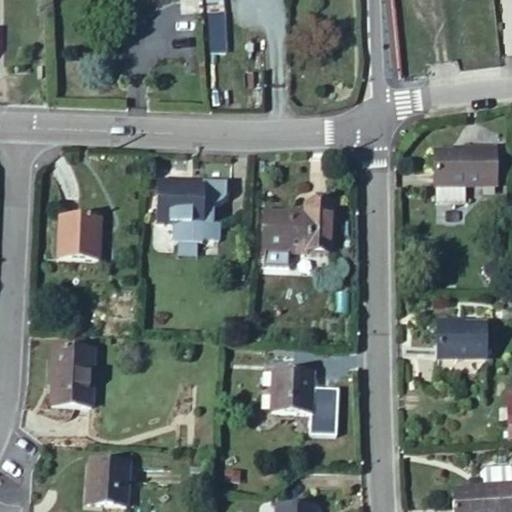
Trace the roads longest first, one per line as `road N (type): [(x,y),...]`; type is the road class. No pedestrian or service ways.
road 1 (residential): [(383,511),(378,121)]
road 2 (residential): [(19,127),(198,133),(378,121)]
road 3 (residential): [(0,411),(19,127)]
road 4 (residential): [(378,121),(422,100),(511,89)]
road 5 (residential): [(378,121),(368,0)]
